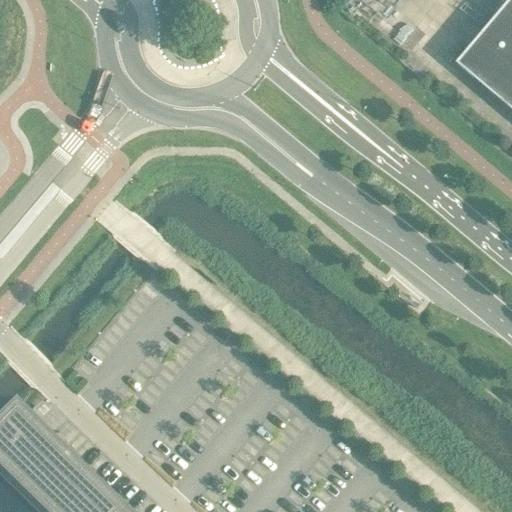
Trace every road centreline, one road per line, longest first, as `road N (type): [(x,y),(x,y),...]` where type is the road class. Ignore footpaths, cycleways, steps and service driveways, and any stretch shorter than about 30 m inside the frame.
road 1 (secondary): [(511,254),(262,52)]
road 2 (unclassified): [(0,333),(181,511)]
road 3 (secondary): [(326,185),(511,329)]
road 4 (tertiary): [(0,273),(147,107)]
road 5 (secondary): [(147,107),(224,121),(302,180),(326,185)]
road 6 (tertiary): [(117,83),(0,215)]
road 7 (secondary): [(212,94),(258,118),(326,185)]
